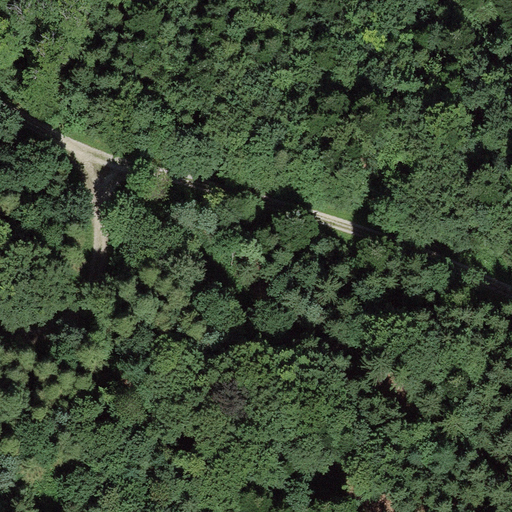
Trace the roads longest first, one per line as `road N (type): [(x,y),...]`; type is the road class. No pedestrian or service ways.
road 1 (track): [(0,106),(76,147),(365,234),(511,298)]
road 2 (track): [(76,147),(99,210),(96,284),(61,329),(0,339)]
